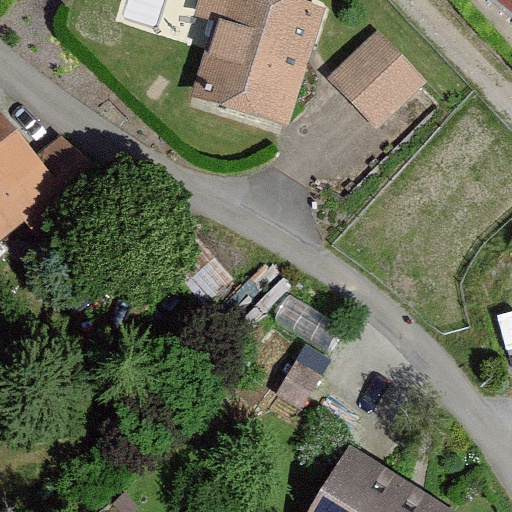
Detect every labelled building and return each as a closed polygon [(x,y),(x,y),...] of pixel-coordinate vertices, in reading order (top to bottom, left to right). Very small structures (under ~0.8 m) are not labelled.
[(297,0),(205,0),(183,107),(272,126),(297,0)] [(511,0),(467,0),(511,36),(511,0)] [(432,104),(371,38),(322,82),(383,149),(432,104)] [(0,233),(60,182),(0,112),(0,233)] [(455,511),(342,445),(302,511),(455,511)]
